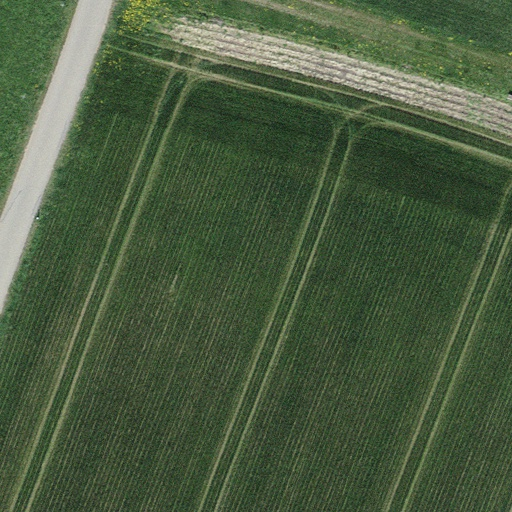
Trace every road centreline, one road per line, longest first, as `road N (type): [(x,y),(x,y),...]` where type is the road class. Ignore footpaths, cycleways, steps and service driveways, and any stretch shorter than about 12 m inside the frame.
road 1 (unclassified): [(98,0),(0,276)]
road 2 (track): [(206,0),(323,31)]
